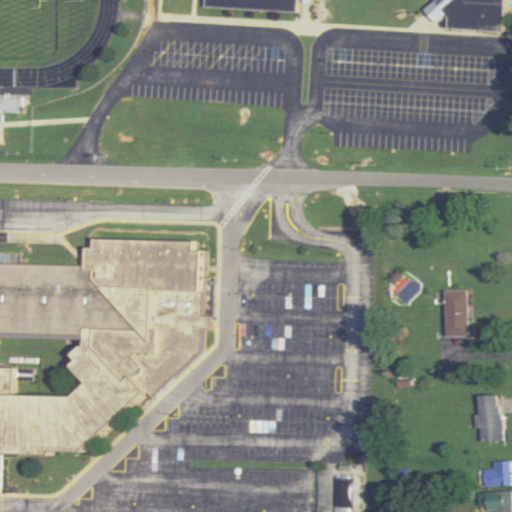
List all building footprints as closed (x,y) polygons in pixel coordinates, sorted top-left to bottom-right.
[(511,30),(511,0),(212,0),(212,8),(302,11),(305,0),(442,0),(435,4),(434,7),(441,23),(455,16),(455,29),(511,30)] [(0,491),(11,492),(12,455),(67,456),(67,452),(99,453),(212,351),(212,331),(221,331),(221,316),(213,316),(213,291),(217,291),(217,253),(210,253),(210,242),(107,241),(107,249),(99,249),(98,267),(0,265),(0,491)] [(473,337),(473,290),(452,290),(452,337),(473,337)] [(488,441),(508,441),(508,394),(488,394),(488,441)] [(489,469),(489,486),(511,486),(511,461),(498,462),(498,469),(489,469)] [(334,511),(352,511),(353,476),(335,476),(334,511)] [(511,511),(511,491),(484,492),(484,509),(501,509),(501,511),(511,511)]
